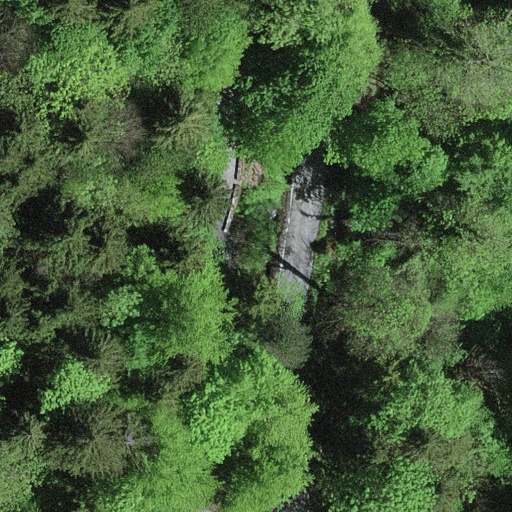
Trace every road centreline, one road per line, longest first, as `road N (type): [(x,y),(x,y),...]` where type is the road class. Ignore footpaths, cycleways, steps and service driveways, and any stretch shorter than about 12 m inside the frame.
road 1 (track): [(173,511),(137,453),(135,417),(224,183),(226,110),(203,0)]
road 2 (tertiary): [(358,0),(318,130),(283,359),(281,447),(265,511)]
